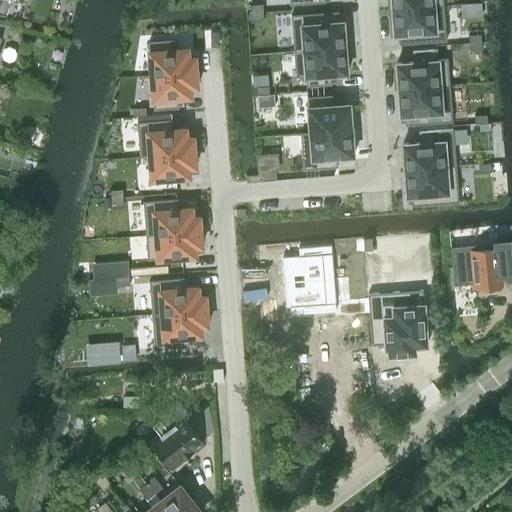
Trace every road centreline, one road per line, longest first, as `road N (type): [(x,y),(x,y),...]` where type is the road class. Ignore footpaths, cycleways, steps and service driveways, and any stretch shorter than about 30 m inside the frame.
road 1 (residential): [(214,193),(379,181),(365,0)]
road 2 (residential): [(214,193),(234,511)]
road 3 (unknown): [(428,426),(386,319),(380,254),(387,219),(379,181)]
road 4 (residential): [(315,511),(511,363)]
road 5 (residential): [(208,71),(214,193)]
